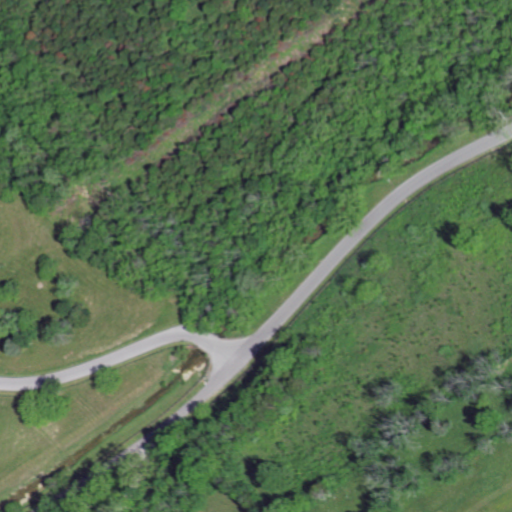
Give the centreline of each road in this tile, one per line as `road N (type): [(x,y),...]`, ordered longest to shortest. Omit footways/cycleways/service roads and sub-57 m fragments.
road 1 (residential): [(511,136),(395,200),(174,424),(39,511)]
road 2 (residential): [(236,368),(210,341),(191,335),(70,377),(0,383)]
